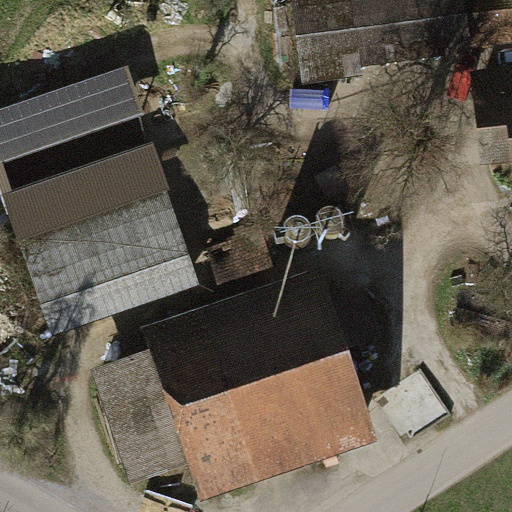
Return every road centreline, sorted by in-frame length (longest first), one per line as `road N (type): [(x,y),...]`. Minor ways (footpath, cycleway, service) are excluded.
road 1 (track): [(511,243),(453,119),(432,98),(309,113),(281,108),(237,54),(197,41),(71,74)]
road 2 (track): [(77,511),(71,403),(91,356),(325,269),(412,273)]
road 3 (track): [(489,434),(420,328),(411,282),(427,247),(495,213)]
road 4 (residential): [(511,419),(374,511)]
